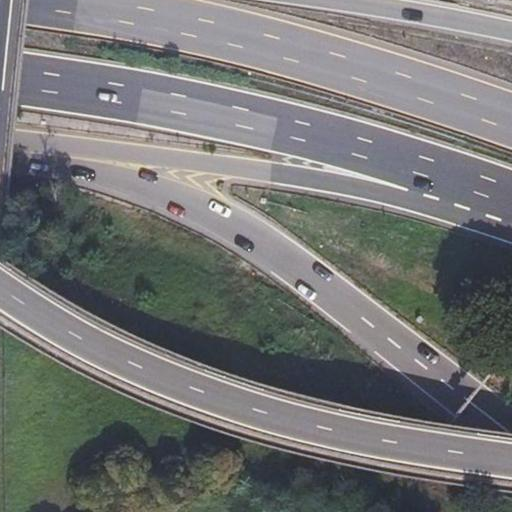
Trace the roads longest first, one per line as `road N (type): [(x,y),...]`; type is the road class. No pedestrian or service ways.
road 1 (trunk): [(33,151),(185,199),(247,230),(501,426)]
road 2 (trunk): [(0,293),(158,379),(351,435),(511,459)]
road 3 (motorway): [(511,121),(299,51),(41,0)]
road 4 (motorway): [(0,77),(311,132),(396,156),(424,177)]
road 5 (motorway): [(33,151),(210,163),(355,189),(424,177)]
road 6 (motorway): [(511,30),(339,0)]
